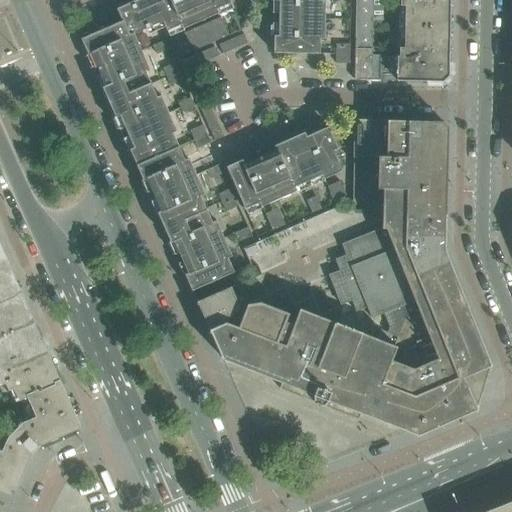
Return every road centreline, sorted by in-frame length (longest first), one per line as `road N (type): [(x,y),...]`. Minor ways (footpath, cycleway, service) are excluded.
road 1 (tertiary): [(237,511),(106,206)]
road 2 (residential): [(224,65),(243,114),(284,97),(480,100)]
road 3 (tertiary): [(41,233),(132,433)]
road 4 (tertiary): [(106,206),(25,24)]
road 5 (tertiary): [(511,455),(384,511)]
road 6 (residential): [(479,196),(480,238),(511,317)]
road 7 (residential): [(132,433),(68,467),(39,511)]
